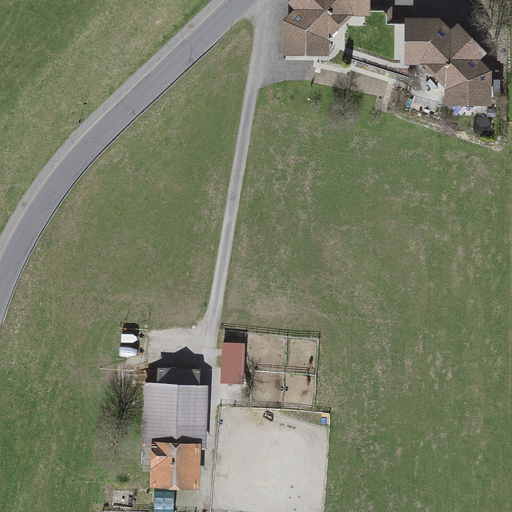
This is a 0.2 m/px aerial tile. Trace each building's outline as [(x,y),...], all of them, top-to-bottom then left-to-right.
[(295,24),(281,37),(282,70),(329,68),(329,48),(351,28),(369,28),(369,20),(368,0),(302,0),(286,15),(295,24)] [(388,19),(369,20),(369,28),(351,28),(329,48),(329,68),(410,91),(405,77),(404,31),(389,32),(388,19)] [(452,43),(438,30),(404,31),(405,77),(427,76),(446,100),(446,118),(490,119),(490,82),(479,71),(485,64),(457,37),(452,43)] [(223,378),(246,378),(246,334),(224,334),(223,378)] [(201,377),(159,376),(158,393),(144,393),(142,458),(153,459),(152,501),(198,502),(199,457),(207,457),(208,396),(200,395),(201,377)]
